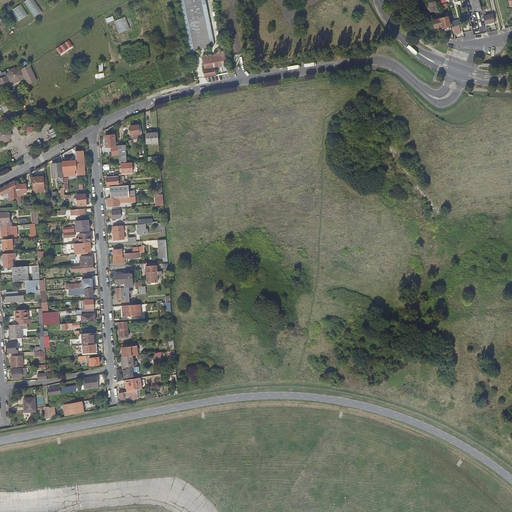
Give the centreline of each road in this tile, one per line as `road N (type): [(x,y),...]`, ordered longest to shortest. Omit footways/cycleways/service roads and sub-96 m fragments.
road 1 (residential): [(109,369),(92,127)]
road 2 (residential): [(459,72),(440,97),(381,60),(241,79)]
road 3 (residential): [(241,79),(160,98),(92,127)]
